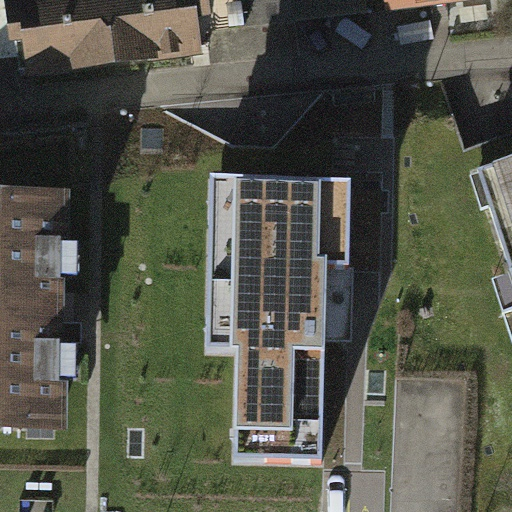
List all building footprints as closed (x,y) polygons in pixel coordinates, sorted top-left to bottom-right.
[(0,0),(0,58),(25,56),(27,76),(108,67),(100,0),(0,0)] [(294,0),(100,0),(108,67),(217,55),(214,29),(296,20),(294,0)] [(294,0),(296,20),(375,11),(374,0),(294,0)] [(390,0),(392,11),(498,0),(390,0)] [(511,279),(504,282),(511,306),(511,165),(483,175),(511,265),(511,279)] [(89,187),(0,184),(0,429),(83,431),(89,187)] [(353,291),(355,201),(239,199),(239,240),(211,240),(210,323),(240,323),(239,456),(262,457),(261,487),(327,488),(330,291),(353,291)]
